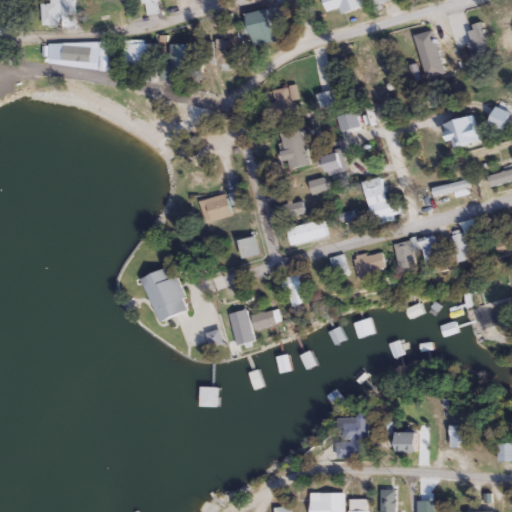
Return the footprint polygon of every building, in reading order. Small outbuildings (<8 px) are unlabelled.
[(79,0),(79,26),(46,26),(46,0),(79,0)] [(106,0),(106,4),(118,4),(118,16),(88,16),(88,0),(106,0)] [(348,0),(351,11),(341,14),(338,3),(326,6),(324,0),(348,0)] [(255,45),(247,14),(268,7),(277,39),(255,45)] [(493,19),(509,14),(511,22),(511,52),(505,55),(493,19)] [(492,51),(476,56),(468,31),(483,26),(492,51)] [(440,34),(447,64),(425,69),(417,38),(440,34)] [(233,39),(233,63),(216,63),(216,39),(233,39)] [(157,41),(157,65),(126,65),(126,41),(157,41)] [(195,43),(195,73),(178,73),(178,43),(195,43)] [(108,45),(108,63),(58,63),(58,45),(108,45)] [(313,49),(322,47),(327,87),(317,88),(313,49)] [(272,90),(295,84),(299,99),(276,105),(272,90)] [(316,94),(334,88),(339,103),(321,109),(316,94)] [(361,129),(326,136),(323,121),(357,113),(361,129)] [(311,164),(290,169),(281,129),(302,124),(311,164)] [(325,156),(339,152),(345,175),(331,179),(325,156)] [(487,175),(511,167),(511,181),(490,188),(487,175)] [(313,195),(308,181),(324,176),(328,190),(313,195)] [(388,200),(395,198),(400,215),(375,222),(363,182),(382,176),(388,200)] [(431,188),(467,178),(469,187),(433,197),(431,188)] [(240,202),(231,204),(233,215),(205,221),(200,199),(238,191),(240,202)] [(304,199),(308,214),(283,221),(278,206),(304,199)] [(460,223),(474,217),(480,232),(466,238),(460,223)] [(289,227),(324,218),(328,235),(293,244),(289,227)] [(446,236),(456,229),(473,254),(463,261),(446,236)] [(421,238),(436,234),(444,260),(429,264),(421,238)] [(246,258),(241,239),(258,235),(263,253),(246,258)] [(421,267),(403,273),(393,245),(412,238),(421,267)] [(386,275),(359,275),(359,252),(386,252),(386,275)] [(352,274),(337,279),(330,258),(345,253),(352,274)] [(143,277),(172,266),(189,310),(161,321),(143,277)] [(315,301),(299,310),(283,280),(299,272),(315,301)] [(283,319),(259,328),(255,315),(279,307),(283,319)] [(230,314),(247,308),(258,340),(241,345),(230,314)] [(352,337),(350,320),(368,318),(369,335),(352,337)] [(208,332),(221,328),(228,348),(215,352),(208,332)] [(307,369),(300,355),(309,351),(316,365),(307,369)] [(225,404),(204,404),(204,387),(225,387),(225,404)] [(340,400),(332,404),(326,391),(334,388),(340,400)] [(369,413),(368,457),(341,456),(342,413),(369,413)] [(467,447),(453,447),(453,425),(467,425),(467,447)] [(421,430),(421,452),(400,452),(400,430),(421,430)] [(511,441),(511,461),(501,461),(501,441),(511,441)] [(375,511),(375,486),(394,486),(394,511),(375,511)] [(345,511),(313,511),(313,491),(345,491),(345,511)] [(350,511),(350,498),(369,498),(369,511),(350,511)]
